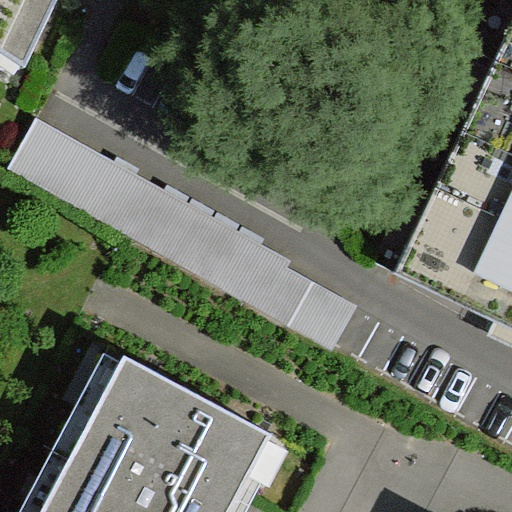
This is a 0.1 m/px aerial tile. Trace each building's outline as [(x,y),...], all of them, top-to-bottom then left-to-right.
[(0,0),(0,51),(31,68),(61,0),(0,0)] [(511,335),(511,53),(408,277),(511,335)] [(38,119),(10,170),(266,313),(290,270),(294,263),(38,119)] [(290,270),(266,313),(336,352),(360,309),(290,270)] [(121,348),(33,511),(234,511),(278,431),(121,348)]
